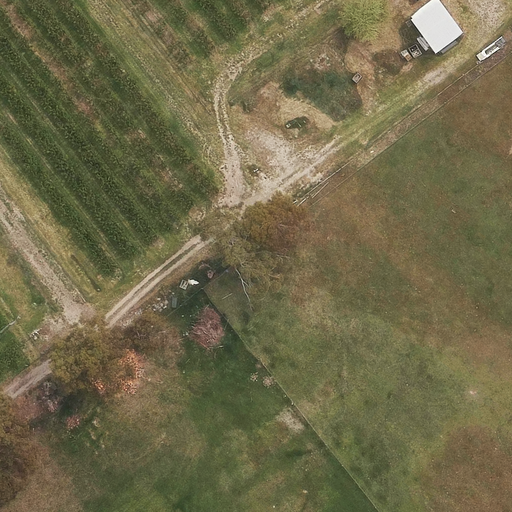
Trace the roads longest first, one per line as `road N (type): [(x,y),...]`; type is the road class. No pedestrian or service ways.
road 1 (track): [(0,410),(230,217),(461,56)]
road 2 (track): [(230,217),(236,174),(221,90),(248,58),(332,0)]
